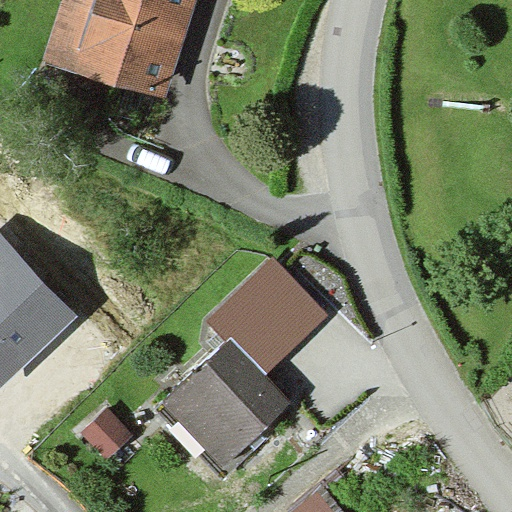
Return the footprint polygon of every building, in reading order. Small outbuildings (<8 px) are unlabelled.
[(112,128),(123,131),(152,141),(165,131),(160,84),(153,81),(179,0),(89,0),(71,59),(125,77),(116,104),(106,100),(103,108),(104,118),(112,128)] [(0,384),(74,315),(0,236),(0,384)] [(237,446),(284,401),(224,338),(161,397),(222,461),(237,446)] [(97,450),(119,430),(102,412),(80,432),(97,450)] [(326,511),(315,497),(296,511),(326,511)]
